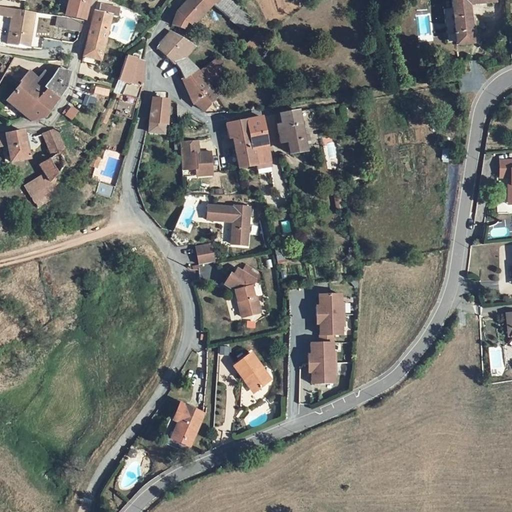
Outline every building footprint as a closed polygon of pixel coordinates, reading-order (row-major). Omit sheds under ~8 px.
[(67,0),(63,16),(82,21),(87,0),(67,0)] [(213,6),(217,0),(187,0),(183,5),(172,26),(184,30),(187,26),(193,29),(213,6)] [(229,19),(238,8),(228,0),(217,0),(213,6),(228,20),(229,19)] [(455,40),(455,44),(471,42),(467,5),(493,2),(492,0),(450,0),(451,8),(443,8),(446,42),(455,40)] [(83,58),(81,62),(93,65),(94,61),(99,62),(109,16),(115,17),(117,9),(100,5),(98,12),(94,11),(83,58)] [(233,23),(242,12),(238,8),(229,19),(233,23)] [(23,49),(32,13),(9,11),(7,10),(6,18),(7,19),(2,44),(23,49)] [(250,26),(247,18),(242,12),(233,23),(238,28),(250,26)] [(243,54),(246,57),(263,40),(259,36),(258,34),(243,49),(245,51),(243,54)] [(155,52),(179,71),(183,81),(198,71),(189,59),(197,49),(172,35),(170,38),(167,36),(157,48),(155,52)] [(119,97),(135,101),(143,72),(143,67),(136,64),(138,55),(132,53),(129,62),(124,60),(115,81),(123,85),(119,97)] [(226,76),(216,63),(200,75),(210,89),(212,88),(216,93),(223,88),(219,83),(226,76)] [(44,90),(58,99),(62,92),(66,85),(68,77),(68,74),(56,71),(49,82),(44,90)] [(217,99),(210,89),(200,75),(198,71),(183,81),(184,83),(192,105),(198,109),(203,112),(204,112),(217,99)] [(38,101),(44,90),(49,82),(40,75),(37,79),(28,72),(18,82),(20,84),(6,103),(23,117),(29,123),(46,118),(50,111),(38,101)] [(111,92),(110,94),(119,97),(123,85),(115,81),(111,92)] [(38,101),(50,111),(58,99),(44,90),(38,101)] [(147,132),(161,134),(163,126),(165,126),(168,101),(152,100),(148,125),(147,132)] [(185,124),(185,110),(183,109),(176,106),(177,124),(185,124)] [(278,116),(280,128),(300,125),(298,113),(278,116)] [(252,151),(265,149),(261,119),(246,121),(252,151)] [(246,121),(225,124),(227,139),(232,139),(237,169),(255,167),(253,157),(252,151),(246,121)] [(303,143),(300,125),(280,128),(275,129),(279,146),(287,145),(302,143),(303,143)] [(179,151),(179,161),(208,159),(207,145),(210,145),(210,137),(213,137),(213,129),(190,130),(192,146),(188,146),(188,144),(178,144),(179,151)] [(55,132),(53,131),(41,135),(48,159),(62,157),(64,157),(55,132)] [(24,133),(23,132),(6,135),(7,146),(10,164),(29,160),(24,133)] [(304,156),(302,143),(287,145),(289,158),(304,156)] [(88,155),(97,158),(100,149),(92,146),(88,155)] [(252,151),(253,157),(266,156),(265,149),(252,151)] [(255,167),(267,166),(266,156),(253,157),(255,167)] [(47,184),(56,177),(65,170),(62,157),(48,159),(36,167),(42,177),(47,184)] [(511,196),(511,162),(499,165),(499,178),(511,178),(511,183),(511,196)] [(255,167),(256,174),(268,172),(267,166),(255,167)] [(101,177),(116,183),(117,176),(103,171),(101,177)] [(33,208),(54,195),(50,189),(47,184),(42,177),(22,189),(33,208)] [(60,183),(56,177),(47,184),(50,189),(60,183)] [(98,185),(113,190),(116,183),(101,177),(98,185)] [(231,232),(227,231),(226,244),(243,246),(247,209),(231,207),(230,210),(205,207),(203,222),(232,226),(231,232)] [(193,249),(194,265),(209,262),(207,247),(193,249)] [(227,276),(222,284),(232,290),(234,299),(237,298),(242,318),(252,316),(251,312),(257,310),(254,299),(252,299),(249,288),(255,275),(243,269),(239,276),(234,274),(232,279),(227,276)] [(338,293),(315,295),(316,302),(316,306),(314,306),(313,306),(313,315),(342,315),(341,301),(338,301),(338,293)] [(317,327),(318,334),(331,334),(340,333),(340,325),(342,324),(342,315),(313,315),(314,323),(315,324),(317,323),(317,327)] [(307,355),(307,362),(335,362),(335,350),(332,350),(331,342),(331,334),(318,334),(318,342),(309,343),(310,354),(307,355)] [(273,373),(252,348),(234,364),(246,378),(249,376),(258,387),(273,373)] [(311,372),(312,383),(334,382),(334,374),(336,373),(335,362),(307,362),(308,372),(311,372)] [(179,420),(183,422),(176,438),(191,446),(208,413),(182,401),(174,418),(179,420)] [(179,420),(171,436),(176,438),(183,422),(179,420)]
